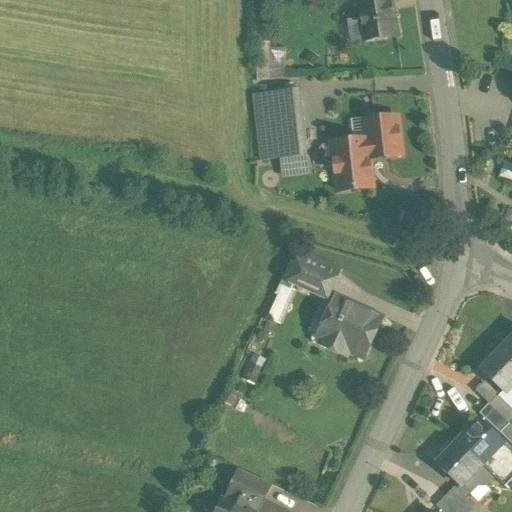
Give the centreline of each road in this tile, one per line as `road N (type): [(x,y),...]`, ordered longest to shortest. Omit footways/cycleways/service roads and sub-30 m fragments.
road 1 (residential): [(346,511),(445,303),(456,259)]
road 2 (residential): [(456,259),(429,0)]
